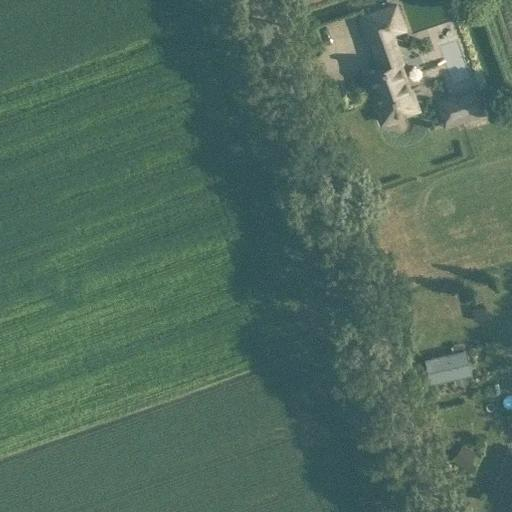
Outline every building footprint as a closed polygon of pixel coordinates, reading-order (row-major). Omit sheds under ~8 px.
[(395,4),(360,16),(378,68),(366,72),(376,100),(374,101),(381,121),(418,108),(411,88),(409,89),(399,62),(401,61),(397,50),(395,50),(389,33),(391,33),(388,24),(390,19),(399,16),(395,4)] [(454,93),(432,101),(440,121),(444,119),(445,121),(483,107),(485,107),(478,88),(455,96),(454,93)] [(424,358),(430,382),(470,373),(465,349),(424,358)] [(451,458),(469,472),(480,458),(462,444),(451,458)] [(511,447),(508,446),(494,480),(504,484),(498,500),(511,505),(511,447)]
